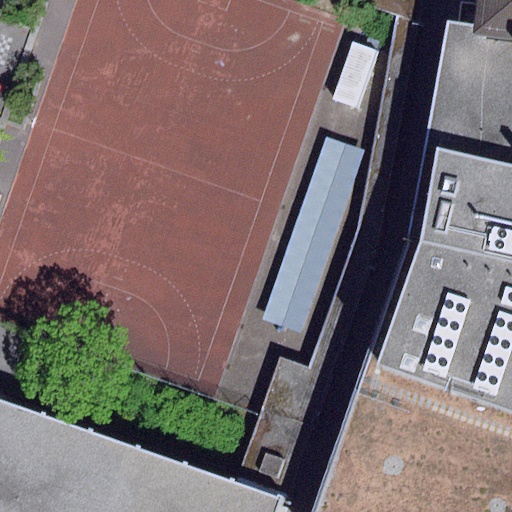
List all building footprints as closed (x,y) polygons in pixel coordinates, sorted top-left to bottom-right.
[(366,0),(365,5),(420,26),(423,0),(366,0)] [(511,35),(511,0),(475,0),(472,30),(511,35)] [(444,25),(423,239),(511,258),(511,35),(472,30),(444,25)] [(352,42),(332,99),(357,107),(377,51),(352,42)] [(324,137),(266,312),(306,326),(364,151),(324,137)] [(511,511),(511,258),(423,239),(319,511),(511,511)] [(277,359),(260,408),(293,420),(310,369),(277,359)] [(234,485),(0,404),(0,511),(274,511),(279,500),(234,485)] [(293,420),(260,408),(234,485),(279,500),(305,424),(293,420)]
